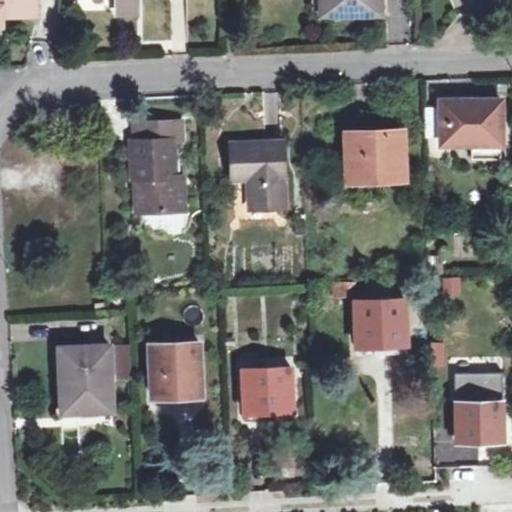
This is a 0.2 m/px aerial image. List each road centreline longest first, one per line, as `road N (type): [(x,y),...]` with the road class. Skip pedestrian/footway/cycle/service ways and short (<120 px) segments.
road 1 (residential): [(0,121),(39,83),(511,66)]
road 2 (residential): [(511,493),(161,511)]
